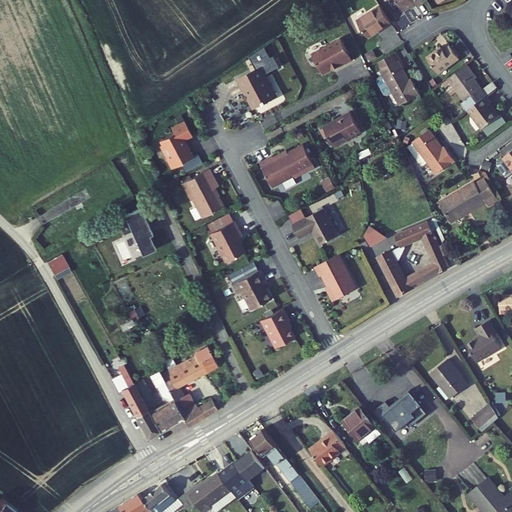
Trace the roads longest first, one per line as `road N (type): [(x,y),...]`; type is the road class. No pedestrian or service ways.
road 1 (unclassified): [(150,461),(35,258),(0,221)]
road 2 (residential): [(205,105),(336,354)]
road 3 (tertiary): [(511,249),(336,354)]
road 4 (tertiary): [(336,354),(230,421)]
